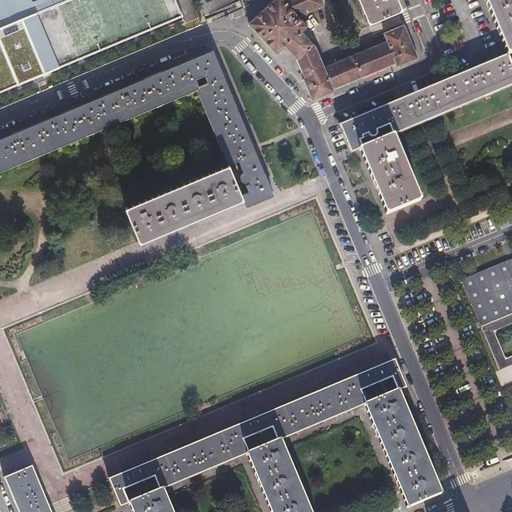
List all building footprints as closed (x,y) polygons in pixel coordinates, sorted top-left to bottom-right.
[(30,0),(0,0),(0,92),(19,85),(62,67),(181,17),(174,0),(37,0),(31,2),(30,0)] [(271,0),(248,21),(276,54),(284,48),(299,66),(304,78),(302,79),(311,100),(332,92),(331,89),(394,63),(395,66),(414,58),(402,26),(382,34),(386,43),(323,69),(315,51),(300,33),(306,28),(297,18),(324,7),(320,0),(271,0)] [(357,0),(358,0),(359,2),(361,7),(361,8),(363,13),(364,15),(366,20),(367,22),(400,8),(399,6),(397,0),(396,0),(357,0)] [(511,0),(483,0),(485,3),(485,5),(487,8),(487,9),(488,11),(490,16),(491,17),(493,22),(493,24),(495,27),(495,28),(496,30),(498,34),(498,36),(500,40),(501,42),(503,46),(503,48),(505,53),(506,55),(511,52),(511,0)] [(0,168),(195,87),(228,163),(242,198),(246,206),(272,195),(243,125),(228,89),(212,50),(202,54),(162,71),(117,90),(93,100),(66,111),(32,125),(0,138),(0,168)] [(511,86),(511,52),(506,55),(503,57),(478,67),(452,77),(428,87),(398,100),(337,125),(349,153),(358,150),(393,135),(511,86)] [(393,135),(358,150),(359,152),(360,156),(361,157),(363,162),(363,163),(365,168),(366,170),(368,173),(368,175),(369,176),(371,181),(371,182),(372,185),(373,187),(374,189),(376,194),(377,196),(379,200),(379,202),(381,206),(382,208),(384,212),(384,214),(386,213),(420,199),(419,197),(417,193),(416,192),(415,187),(414,185),(412,181),(411,179),(409,174),(409,173),(407,168),(406,166),(404,162),(403,160),(402,155),(401,154),(399,149),(398,147),(396,143),(396,141),(394,137),(393,135)] [(128,205),(126,205),(140,239),(142,239),(146,237),(148,236),(152,234),(154,234),(158,232),(160,231),(164,229),(165,229),(167,228),(171,226),(173,226),(177,224),(179,223),(184,221),(185,221),(190,219),(192,218),(197,216),(198,215),(203,213),(205,213),(209,211),(211,210),(215,209),(216,208),(217,208),(222,206),(224,205),(228,203),(230,202),(234,200),(236,200),(240,198),(242,198),(228,163),(226,164),(222,166),(220,167),(216,168),(214,169),(209,171),(207,172),(203,174),(201,174),(197,176),(195,177),(191,179),(189,179),(184,181),(182,182),(178,184),(176,185),(171,187),(170,187),(165,189),(163,190),(159,192),(157,192),(152,194),(151,195),(146,197),(144,198),(140,200),(138,200),(134,202),(132,203),(128,205)] [(223,213),(241,208),(240,202),(221,207),(223,213)] [(511,256),(457,280),(477,327),(495,371),(511,364),(511,256)] [(385,363),(108,480),(119,506),(127,503),(161,488),(167,486),(195,474),(223,462),(244,453),(279,439),(285,436),(310,426),(331,417),(353,407),(361,404),(395,390),(405,386),(393,360),(385,363)] [(404,507),(405,508),(439,494),(438,492),(436,487),(435,485),(433,481),(433,479),(431,475),(430,473),(428,468),(428,467),(425,462),(425,460),(423,456),(422,454),(420,449),(420,448),(417,443),(417,441),(415,437),(414,435),(412,430),(411,428),(410,424),(409,422),(407,418),(406,416),(404,412),(404,410),(402,405),(401,403),(399,399),(398,397),(396,392),(395,390),(361,404),(362,406),(364,412),(365,414),(367,418),(368,420),(369,423),(370,424),(370,426),(372,431),(373,432),(375,437),(376,438),(376,440),(377,443),(378,444),(380,449),(381,451),(383,455),(383,457),(385,462),(386,463),(388,468),(389,470),(391,474),(391,476),(393,480),(393,481),(394,482),(396,487),(397,489),(399,493),(399,495),(401,499),(402,501),(404,507)] [(309,511),(308,509),(306,505),(306,503),(304,499),(303,497),(301,492),(300,490),(299,486),(298,484),(296,479),(295,478),(293,473),(293,472),(291,467),(290,465),(288,461),(288,459),(286,454),(285,452),(284,451),(283,448),(282,446),(280,441),(279,439),(244,453),(245,455),(248,461),(248,463),(250,467),(251,469),(253,473),(253,474),(254,476),(255,480),(256,482),(258,486),(259,488),(260,492),(261,494),(263,499),(264,500),(266,505),(266,507),(268,510),(268,511),(309,511)] [(7,477),(4,478),(4,479),(7,485),(7,486),(10,492),(10,493),(12,498),(12,499),(13,500),(15,506),(16,507),(17,511),(51,511),(48,505),(48,503),(41,488),(36,476),(33,467),(32,466),(7,477)] [(171,511),(170,508),(169,507),(167,502),(166,500),(166,499),(165,496),(164,494),(162,490),(161,488),(127,503),(128,504),(130,509),(130,511),(131,511),(171,511)]
